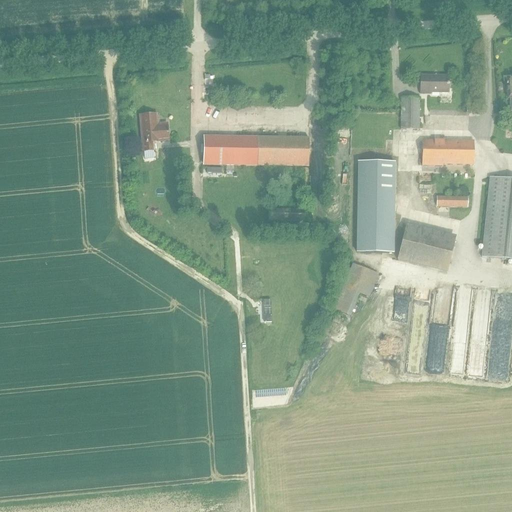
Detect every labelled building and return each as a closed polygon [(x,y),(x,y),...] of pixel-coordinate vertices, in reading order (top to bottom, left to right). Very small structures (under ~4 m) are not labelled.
[(448,76),(420,75),(420,93),(448,93),(448,76)] [(401,98),(401,130),(418,130),(419,98),(401,98)] [(157,124),(157,119),(156,114),(140,116),(143,151),(144,151),(153,150),(154,150),(153,141),(168,140),(166,123),(157,124)] [(308,166),(308,138),(204,137),(203,165),(308,166)] [(473,141),(422,140),(421,166),(442,166),(442,165),(473,165),(473,141)] [(153,150),(144,151),(144,159),(154,158),(153,150)] [(393,253),(394,163),(358,162),(356,253),(393,253)] [(511,179),(489,177),(481,257),(511,259),(511,179)] [(466,207),(467,197),(437,196),(437,206),(466,207)] [(268,210),(268,221),(307,221),(307,210),(268,210)] [(446,272),(455,236),(405,223),(396,260),(446,272)] [(334,310),(349,316),(359,293),(368,297),(377,274),(353,264),(334,310)] [(426,286),(411,285),(404,363),(418,364),(426,286)]
